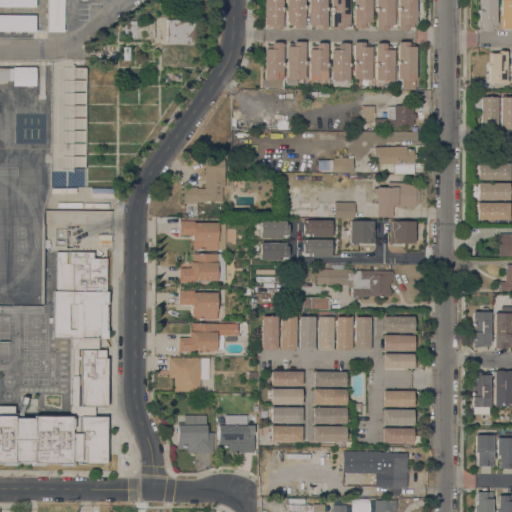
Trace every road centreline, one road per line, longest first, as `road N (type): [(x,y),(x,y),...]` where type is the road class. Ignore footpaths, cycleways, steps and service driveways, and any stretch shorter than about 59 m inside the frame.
road 1 (residential): [(153,490),(150,448),(129,406),(132,195),(222,71),(233,0)]
road 2 (tertiary): [(443,511),(448,0)]
road 3 (residential): [(233,36),(448,35)]
road 4 (residential): [(153,490),(0,488)]
